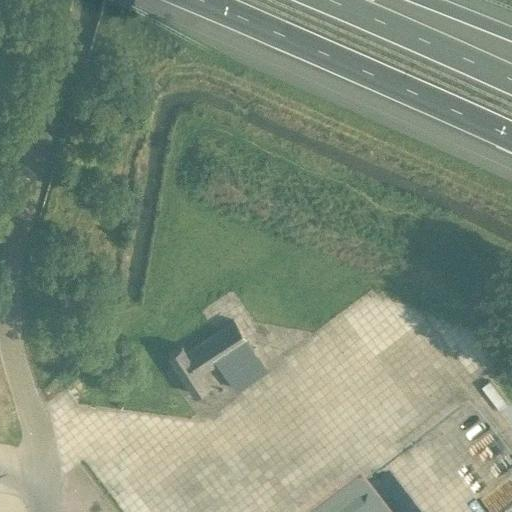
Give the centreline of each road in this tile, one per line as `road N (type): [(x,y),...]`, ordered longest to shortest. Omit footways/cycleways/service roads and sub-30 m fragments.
road 1 (unclassified): [(45,511),(41,448),(9,340),(7,301),(14,246),(87,0)]
road 2 (unknown): [(0,452),(192,445),(364,453),(398,468),(435,511)]
road 3 (motorway): [(196,0),(511,140)]
road 4 (motorway): [(511,79),(323,0)]
